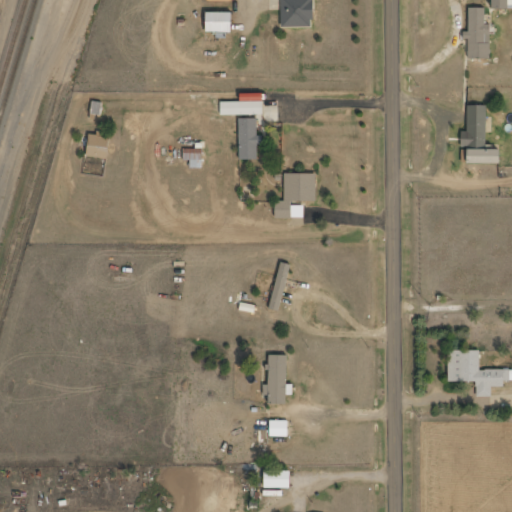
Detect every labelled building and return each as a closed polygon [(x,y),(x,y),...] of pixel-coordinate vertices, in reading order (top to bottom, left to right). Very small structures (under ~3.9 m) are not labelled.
[(280,0),(281,28),(313,28),(312,0),(280,0)] [(511,8),(511,0),(491,0),(491,9),(511,8)] [(484,8),(468,9),(468,32),(463,32),(463,40),(468,40),(468,59),(490,59),(490,25),(485,25),(484,8)] [(206,32),(231,33),(231,14),(206,13),(206,32)] [(263,115),(263,99),(269,99),(276,99),(276,94),(239,95),(240,115),(263,115)] [(486,106),(467,106),(466,132),(461,132),(461,148),(467,148),(467,164),(499,164),(499,150),(485,150),(486,106)] [(256,119),(238,119),(239,160),(257,160),(257,146),(263,145),(262,136),(257,136),(256,119)] [(108,136),(89,135),(87,158),(107,158),(108,136)] [(316,174),(284,174),(284,202),(275,202),(275,218),(303,219),(303,207),(292,206),(292,201),(316,202),(316,174)] [(268,309),(278,312),(291,265),(281,263),(268,309)] [(479,351),(448,351),(448,382),(476,382),(476,397),(491,397),(491,387),(503,387),(503,382),(511,382),(511,370),(479,371),(479,351)] [(288,356),(270,356),(270,385),(264,385),(264,395),(271,396),(270,403),(287,403),(288,356)] [(289,436),(289,420),(271,421),(271,437),(289,436)] [(292,488),(292,471),(267,471),(266,487),(292,488)]
